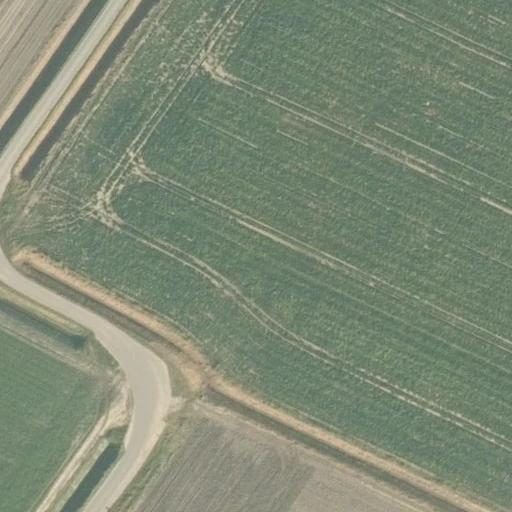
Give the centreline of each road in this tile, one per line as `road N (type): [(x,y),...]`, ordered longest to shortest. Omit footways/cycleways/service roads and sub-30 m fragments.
road 1 (unclassified): [(90,511),(136,449),(149,407),(140,364),(121,341),(15,289),(0,273)]
road 2 (unclassified): [(0,172),(118,0)]
